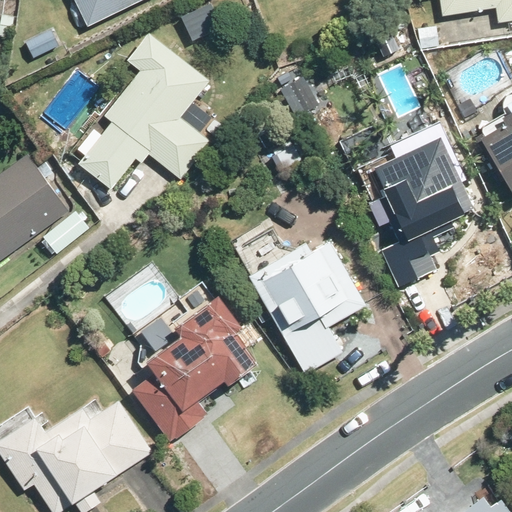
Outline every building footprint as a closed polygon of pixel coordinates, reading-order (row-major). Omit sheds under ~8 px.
[(73,0),(85,24),(136,0),(73,0)] [(511,0),(438,0),(441,14),(495,6),(497,22),(511,19),(511,0)] [(1,14),(0,17),(0,34),(10,36),(13,16),(1,14)] [(61,43),(53,26),(24,41),(32,58),(61,43)] [(150,150),(148,153),(180,178),(210,141),(179,115),(208,77),(146,30),(124,58),(137,69),(101,115),(109,120),(150,150)] [(439,32),(420,33),(421,46),(440,45),(439,32)] [(426,48),(426,58),(437,58),(437,47),(426,48)] [(410,57),(415,67),(426,62),(421,52),(410,57)] [(504,122),(478,136),(511,191),(511,109),(501,116),(504,122)] [(140,162),(148,153),(150,150),(109,120),(76,162),(109,187),(134,157),(140,162)] [(404,237),(380,249),(397,286),(435,268),(428,255),(439,250),(432,234),(453,225),(449,217),(474,206),(440,134),(371,165),(404,237)] [(0,258),(65,211),(23,152),(0,169),(0,258)] [(270,311),(283,334),(318,314),(325,327),(366,303),(346,272),(352,269),(346,258),(342,260),(330,240),(310,250),(305,241),(246,274),(249,280),(261,300),(268,312),(270,311)] [(249,280),(242,284),(255,304),(261,300),(249,280)] [(151,372),(130,389),(168,440),(206,413),(194,399),(221,380),(226,383),(256,363),(233,331),(240,327),(215,293),(170,326),(177,335),(143,360),(151,372)] [(91,489),(114,475),(151,451),(117,400),(89,418),(81,406),(42,432),(32,416),(0,437),(0,454),(23,489),(32,483),(51,511),(55,511),(73,501),(79,511),(81,511),(99,501),(91,489)] [(456,511),(511,511),(499,497),(489,505),(481,494),(456,511)]
